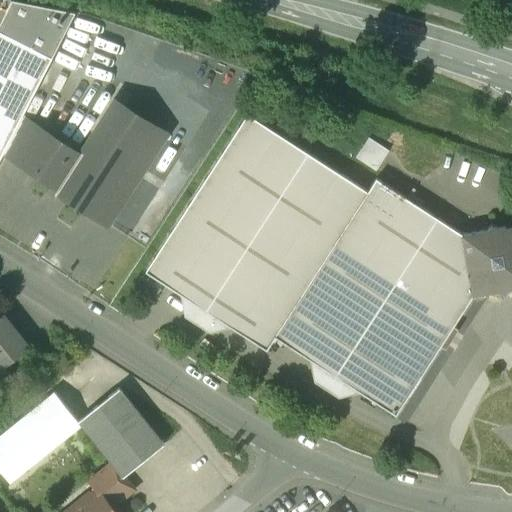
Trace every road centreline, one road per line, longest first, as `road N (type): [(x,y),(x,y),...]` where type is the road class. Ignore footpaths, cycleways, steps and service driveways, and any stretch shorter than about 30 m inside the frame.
road 1 (residential): [(0,264),(286,446)]
road 2 (secondary): [(277,0),(481,57)]
road 3 (residential): [(286,446),(408,496),(482,511)]
